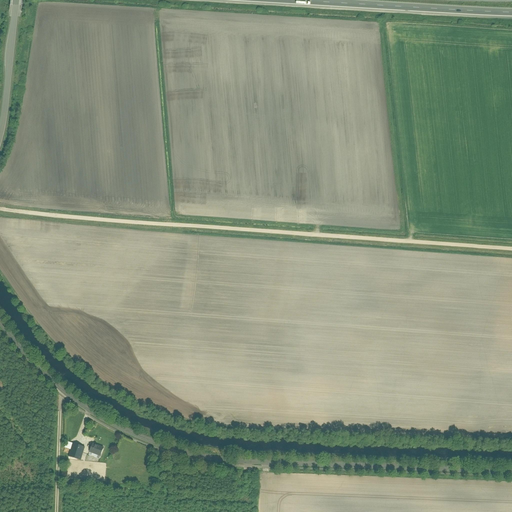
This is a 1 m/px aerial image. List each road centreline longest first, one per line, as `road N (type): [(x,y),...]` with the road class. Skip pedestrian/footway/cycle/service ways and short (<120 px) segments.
road 1 (tertiary): [(0,320),(63,392),(111,423),(193,454),(511,471)]
road 2 (unclassified): [(0,208),(511,249)]
road 3 (trunk): [(284,0),(511,12)]
road 4 (unclassified): [(17,0),(0,134)]
road 5 (track): [(63,392),(56,511)]
